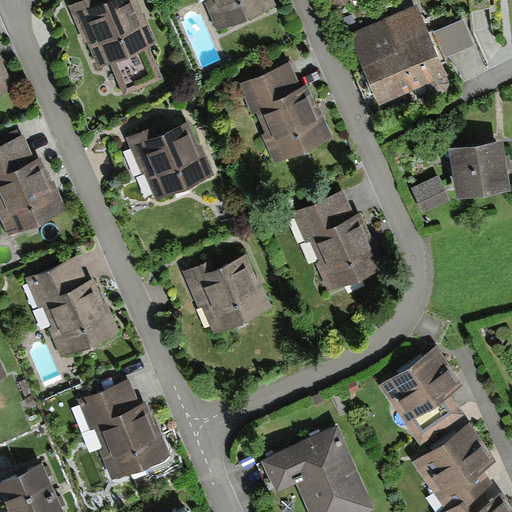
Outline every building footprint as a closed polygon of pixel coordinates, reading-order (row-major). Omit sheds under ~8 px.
[(73,0),(71,1),(99,63),(110,59),(125,92),(163,74),(150,44),(158,40),(139,0),(73,0)] [(204,0),(218,28),(279,1),(278,0),(204,0)] [(395,12),(351,30),(379,99),(450,70),(443,53),(474,40),(465,16),(431,30),(419,2),(395,12)] [(0,92),(16,86),(0,46),(0,92)] [(300,81),(290,58),(239,81),(276,161),(333,135),(322,111),(307,78),(300,81)] [(154,125),(128,135),(142,170),(144,169),(154,194),(214,171),(204,144),(196,147),(185,119),(157,131),(154,125)] [(22,133),(0,142),(0,213),(7,230),(64,206),(42,155),(33,159),(22,133)] [(503,135),(451,143),(458,189),(511,181),(507,156),(503,135)] [(422,208),(449,196),(439,173),(412,185),(422,208)] [(352,212),(342,190),(294,212),(329,287),(384,261),(374,240),(360,209),(352,212)] [(182,268),(199,306),(204,304),(214,329),(272,304),(248,249),(216,263),(213,254),(182,268)] [(76,255),(27,276),(40,306),(42,305),(62,352),(118,327),(96,276),(86,280),(76,255)] [(379,380),(420,439),(465,409),(450,388),(463,379),(437,341),(379,380)] [(131,374),(77,395),(110,476),(170,452),(148,397),(141,399),(131,374)] [(470,418),(412,458),(445,505),(462,494),(465,499),(493,480),(484,465),(497,456),(470,418)] [(309,511),(363,511),(375,507),(339,426),(316,436),(262,461),(276,492),(296,483),(309,511)] [(68,511),(44,457),(0,476),(0,491),(9,511),(68,511)] [(465,499),(462,494),(445,505),(435,511),(511,511),(511,506),(493,480),(465,499)] [(189,511),(185,502),(163,511),(189,511)]
